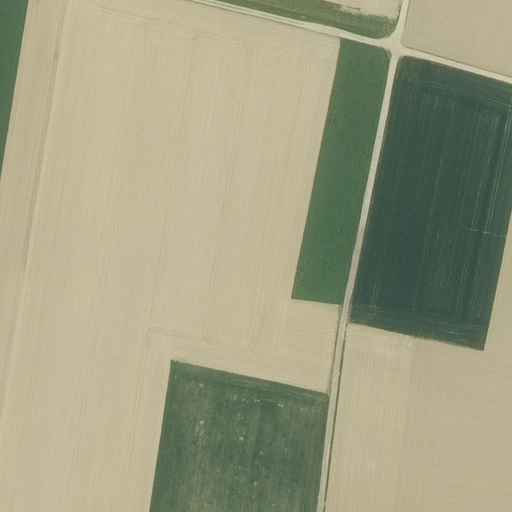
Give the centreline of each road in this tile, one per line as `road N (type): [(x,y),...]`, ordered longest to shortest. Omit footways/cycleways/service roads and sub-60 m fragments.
road 1 (track): [(319,511),(346,298),(405,0)]
road 2 (track): [(175,0),(395,47),(511,82)]
road 3 (track): [(342,325),(511,357)]
